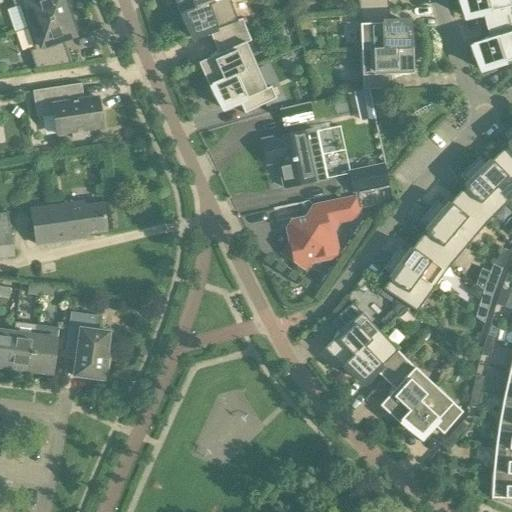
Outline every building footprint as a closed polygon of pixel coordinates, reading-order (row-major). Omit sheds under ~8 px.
[(27,28),(71,13),(66,0),(61,0),(11,0),(14,8),(19,7),(27,28)] [(174,0),(180,16),(223,0),(174,0)] [(228,0),(223,0),(180,16),(184,27),(187,26),(189,30),(193,39),(209,33),(211,37),(213,44),(246,31),(242,20),(237,22),(228,0)] [(357,0),(359,13),(389,11),(388,2),(387,0),(357,0)] [(511,10),(509,0),(456,0),(458,6),(461,5),(464,15),(466,19),(483,15),(485,23),(486,27),(511,20),(511,10)] [(389,15),(389,11),(359,13),(361,51),(413,49),(412,37),(409,38),(408,33),(407,23),(389,24),(389,15)] [(76,28),(71,13),(27,28),(34,50),(29,51),(35,69),(34,69),(34,71),(72,65),(71,64),(70,64),(62,41),(73,38),(73,39),(75,38),(72,30),(76,28)] [(511,20),(486,27),(490,40),(469,46),(473,59),(476,58),(478,65),(481,71),(511,61),(511,20)] [(218,55),(202,62),(198,63),(208,88),(256,67),(246,44),(251,42),(246,31),(213,44),(216,51),(218,55)] [(413,49),(361,51),(362,91),(392,91),(392,77),(414,76),(413,49)] [(256,67),(208,88),(213,99),(216,97),(221,106),(223,110),(239,103),(244,115),(276,100),(271,88),(266,90),(256,67)] [(77,101),(75,86),(32,92),(36,118),(53,115),(56,135),(71,133),(72,140),(88,137),(87,131),(102,129),(97,98),(77,101)] [(309,104),(280,111),(284,129),(314,122),(309,104)] [(501,153),(500,154),(511,167),(511,128),(505,135),(511,143),(501,153)] [(279,163),(284,188),(329,179),(318,129),(262,141),(267,166),(279,163)] [(78,150),(53,154),(55,167),(65,166),(68,186),(111,180),(111,179),(108,157),(80,162),(78,150)] [(480,157),(470,167),(507,203),(511,198),(511,167),(500,154),(498,155),(488,165),(480,157)] [(350,173),(354,193),(387,186),(383,166),(350,173)] [(459,195),(458,196),(487,223),(507,203),(470,167),(461,176),(469,184),(459,194),(459,195)] [(71,207),(61,208),(63,221),(88,220),(86,206),(117,202),(113,178),(111,179),(111,180),(68,186),(71,207)] [(0,263),(11,263),(10,244),(24,243),(20,193),(0,194),(0,263)] [(438,201),(429,211),(469,245),(487,223),(458,196),(456,197),(447,208),(438,201)] [(290,242),(282,254),(306,269),(314,257),(333,253),(329,234),(337,222),(353,219),(359,210),(357,197),(313,207),(306,218),(292,221),(287,228),(290,242)] [(420,240),(419,241),(450,266),(469,245),(429,211),(421,221),(429,228),(420,239),(420,240)] [(63,221),(62,233),(80,235),(77,256),(121,262),(120,263),(122,263),(125,239),(87,234),(88,220),(63,221)] [(450,266),(419,241),(418,242),(409,254),(400,247),(392,258),(434,288),(450,266)] [(503,269),(511,252),(502,249),(494,265),(503,269)] [(65,275),(63,289),(88,292),(89,280),(118,284),(121,262),(77,256),(74,277),(65,275)] [(434,288),(392,258),(384,269),(393,275),(383,290),(393,296),(405,304),(417,312),(434,288)] [(490,272),(483,291),(492,297),(500,276),(490,272)] [(40,296),(41,287),(29,285),(27,295),(40,296)] [(0,287),(0,297),(9,299),(10,289),(0,287)] [(54,288),(41,287),(40,296),(52,298),(54,288)] [(505,308),(510,293),(501,290),(496,305),(505,308)] [(492,297),(483,291),(477,311),(487,316),(492,297)] [(391,300),(391,308),(396,313),(405,304),(393,296),(391,300)] [(340,333),(327,345),(324,348),(342,368),(380,332),(353,304),(331,323),(340,333)] [(107,381),(111,349),(110,349),(110,351),(106,350),(109,334),(95,332),(97,316),(70,313),(65,351),(65,350),(65,352),(77,353),(74,375),(73,375),(72,377),(107,381)] [(14,323),(13,335),(8,368),(30,371),(34,338),(35,338),(36,326),(14,323)] [(490,325),(485,340),(494,343),(499,327),(490,325)] [(58,329),(36,326),(35,338),(34,338),(30,371),(53,374),(53,373),(52,373),(58,329)] [(0,332),(0,366),(8,368),(13,335),(0,332)] [(380,332),(342,368),(351,376),(353,374),(360,381),(364,384),(376,372),(379,375),(385,381),(406,360),(380,332)] [(494,343),(485,340),(481,355),(490,358),(494,343)] [(395,390),(383,403),(380,406),(399,424),(434,386),(406,360),(385,381),(391,387),(395,390)] [(511,374),(509,373),(503,398),(511,399),(511,374)] [(476,376),(472,391),(481,393),(485,378),(476,376)] [(434,386),(399,424),(408,432),(410,430),(414,433),(421,438),(433,425),(444,435),(463,412),(434,386)] [(481,393),(472,391),(469,407),(478,409),(481,393)] [(511,399),(503,398),(499,423),(511,424),(511,399)] [(463,422),(452,434),(459,440),(469,428),(463,422)] [(511,424),(499,423),(495,447),(511,449),(511,424)] [(459,440),(452,434),(442,446),(448,452),(459,440)] [(511,449),(495,447),(492,472),(511,473),(511,449)] [(447,459),(435,459),(434,468),(447,468),(447,459)] [(511,473),(492,472),(491,501),(511,509),(511,473)]
